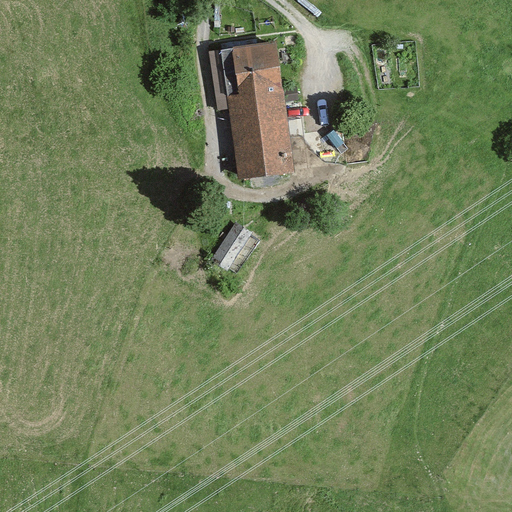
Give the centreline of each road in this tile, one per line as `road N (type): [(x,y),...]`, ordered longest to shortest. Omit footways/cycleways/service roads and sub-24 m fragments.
road 1 (track): [(315,104),(306,179),(269,198),(221,185),(201,49),(207,0)]
road 2 (unclassified): [(262,0),(312,42),(315,104)]
